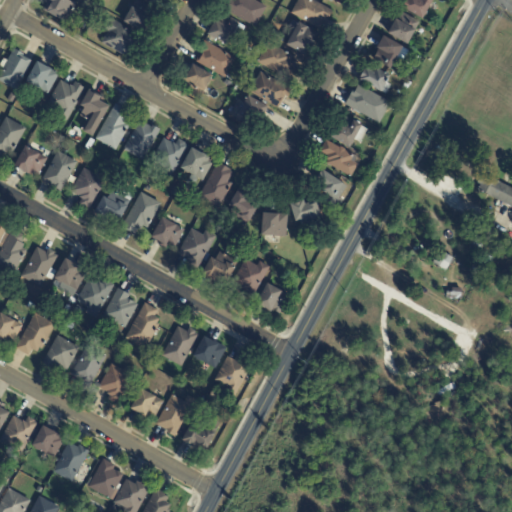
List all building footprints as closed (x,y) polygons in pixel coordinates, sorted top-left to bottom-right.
[(46,0),(69,0),(69,1),(76,5),(66,24),(44,12),(48,5),(45,4),(46,0)] [(152,15),(143,32),(125,22),(137,0),(155,10),(152,15)] [(256,27),(222,9),(227,0),(257,0),(256,2),(267,8),(256,27)] [(325,20),(320,30),(292,14),(299,0),(313,0),(333,11),(328,20),(326,19),(325,20)] [(435,0),(433,3),(423,20),(403,8),(408,0),(435,0)] [(208,35),(221,12),(241,23),(240,24),(246,28),(241,37),(235,34),(228,46),(208,35)] [(417,28),(416,30),(417,31),(408,45),(389,34),(402,12),(420,23),(417,28)] [(131,47),(126,57),(102,44),(109,31),(105,29),(110,19),(138,34),(131,47)] [(316,32),(311,40),(315,42),(307,57),(287,46),(300,23),(316,32)] [(404,48),(392,70),(372,59),(384,37),(404,48)] [(197,60),(203,50),(201,49),(205,41),(236,59),(225,78),(196,62),(197,60)] [(299,71),(293,83),(258,63),(269,43),(286,53),(287,52),(290,54),(289,54),(294,57),(291,61),(295,64),(294,66),(300,70),(299,71)] [(23,55),(24,55),(23,57),(33,62),(16,91),(0,81),(0,75),(4,69),(0,66),(4,59),(8,61),(14,50),(23,55)] [(39,63),(59,74),(48,95),(26,83),(37,62),(39,63)] [(207,88),(201,99),(186,91),(190,83),(186,80),(193,66),(213,76),(207,88)] [(361,80),(362,79),(361,79),(366,71),(366,72),(368,69),(375,73),(378,69),(391,77),(388,83),(392,86),(387,94),(383,92),(383,93),(361,81),(361,80)] [(286,99),(285,100),(285,99),(279,109),(250,93),(261,73),(293,90),(289,99),(286,97),(286,99)] [(62,82),(70,87),(71,86),(73,87),(76,83),(81,86),(80,86),(85,89),(67,121),(57,116),(58,113),(47,106),(61,81),(62,82)] [(346,105),(353,91),(355,93),(359,86),(392,104),(380,124),(346,105)] [(91,91),(102,97),(100,101),(110,108),(93,138),(84,132),(90,122),(81,116),(85,109),(81,106),(90,90),(91,91)] [(11,94),(16,97),(12,103),(7,100),(11,94)] [(268,110),(263,120),(250,113),(244,124),(236,119),(249,97),(269,108),(268,110)] [(117,105),(129,112),(125,119),(128,120),(126,124),(130,126),(116,151),(96,140),(116,105),(117,105)] [(361,144),(355,140),(351,149),(331,138),(344,115),(363,126),(363,127),(369,131),(361,144)] [(0,160),(0,129),(6,118),(26,129),(13,152),(10,150),(7,155),(5,154),(1,161),(0,160)] [(142,122),(152,128),(153,126),(161,131),(144,162),(124,150),(140,121),(142,122)] [(85,148),(91,139),(95,142),(90,151),(85,148)] [(166,140),(176,146),(179,140),(186,144),(185,145),(189,147),(171,178),(164,174),(167,168),(153,160),(165,139),(166,140)] [(361,160),(358,165),(359,166),(352,178),(327,164),(329,161),(327,160),(328,157),(321,152),(327,141),(340,148),(341,148),(346,150),(346,152),(361,160)] [(37,153),(48,160),(38,177),(31,173),(30,176),(15,167),(26,147),(37,153)] [(202,155),(206,157),(206,156),(210,159),(209,161),(214,164),(203,182),(181,169),(192,149),(202,155)] [(71,176),(61,194),(53,190),(54,188),(42,181),(58,152),(78,163),(71,176)] [(220,165),(231,171),(231,172),(234,173),(229,182),(233,185),(231,189),(234,191),(223,211),(199,198),(218,164),(220,165)] [(80,199),(80,198),(71,192),(84,169),(96,176),(98,172),(104,175),(102,180),(106,182),(89,211),(80,206),(83,200),(80,199)] [(333,209),(325,204),(330,197),(322,191),(326,186),(318,180),(324,171),(348,188),(333,209)] [(511,207),(479,192),(481,185),(479,184),(483,175),(511,188),(511,207)] [(179,190),(182,192),(178,198),(171,194),(174,187),(179,190)] [(243,193),(249,197),(248,198),(250,199),(248,203),(259,209),(250,223),(249,223),(245,228),(237,223),(243,215),(229,207),(239,192),(241,193),(242,192),(243,193)] [(157,213),(149,226),(145,224),(141,230),(139,229),(135,236),(121,228),(141,194),(161,205),(157,213)] [(108,199),(118,204),(118,203),(127,208),(121,222),(109,215),(106,220),(95,214),(104,197),(108,199)] [(319,220),(302,226),(301,222),(297,223),(291,205),(305,201),(306,206),(317,202),(323,220),(319,220)] [(288,215),(286,238),(262,236),(264,214),(280,215),(288,215)] [(169,222),(185,231),(175,249),(168,245),(167,247),(152,239),(163,219),(169,222)] [(0,223),(1,224),(1,225),(8,229),(5,234),(9,236),(2,248),(0,247),(0,223)] [(14,231),(26,237),(22,245),(25,246),(23,249),(28,252),(14,277),(0,268),(0,253),(13,230),(14,231)] [(206,232),(216,238),(207,254),(210,256),(206,263),(204,262),(201,267),(188,260),(188,259),(179,254),(192,230),(204,236),(206,232)] [(39,250),(47,254),(49,250),(55,253),(54,255),(58,257),(41,289),(21,278),(37,249),(39,250)] [(445,271),(433,264),(441,251),(454,259),(447,272),(445,271)] [(228,257),(238,263),(235,268),(236,269),(228,283),(218,278),(216,282),(203,275),(212,259),(215,261),(220,253),(228,257)] [(494,260),(488,269),(481,265),(487,255),(494,260)] [(67,261),(83,270),(82,271),(87,274),(73,298),(58,290),(61,284),(55,280),(66,260),(67,261)] [(243,290),(232,285),(246,261),(257,267),(260,262),(270,268),(254,297),(243,290)] [(91,280),(99,284),(100,283),(102,285),(105,280),(115,286),(96,320),(86,314),(88,310),(76,303),(89,279),(91,280)] [(266,310),(257,305),(268,285),(289,297),(280,315),(273,311),(272,314),(266,310)] [(447,299),(447,293),(452,293),(453,289),(462,290),(462,300),(447,299)] [(119,290),(130,296),(128,300),(138,306),(125,330),(103,318),(118,290),(119,290)] [(147,305),(158,312),(155,318),(160,321),(158,325),(160,326),(146,351),(126,340),(146,304),(147,305)] [(26,356),(16,350),(35,314),(55,326),(42,350),(40,349),(38,353),(33,351),(29,357),(26,356)] [(0,341),(0,315),(23,327),(15,340),(8,336),(4,343),(0,341)] [(66,327),(69,322),(76,326),(72,332),(66,327)] [(179,329),(188,333),(190,329),(196,332),(195,334),(199,337),(195,344),(197,345),(191,356),(189,355),(182,368),(162,357),(179,328),(179,329)] [(80,349),(67,372),(57,367),(54,371),(43,364),(58,337),(80,349)] [(205,339),(226,350),(216,370),(194,359),(204,339),(205,339)] [(126,343),(132,346),(130,352),(123,348),(126,343)] [(81,387),(80,386),(82,382),(72,376),(87,347),(106,358),(89,391),(81,387)] [(241,362),(252,368),(248,376),(245,375),(242,380),(248,384),(239,401),(225,393),(227,389),(215,382),(228,358),(237,363),(239,360),(241,362)] [(134,378),(121,402),(108,395),(108,394),(99,389),(112,365),(124,372),(126,367),(136,373),(134,378)] [(142,417),(131,411),(142,391),(165,403),(154,423),(142,417)] [(183,425),(182,425),(175,439),(165,434),(166,431),(157,426),(172,397),(185,403),(188,397),(199,403),(194,412),(193,411),(185,426),(183,425)] [(0,404),(1,405),(0,407),(0,409),(10,415),(0,430),(0,404)] [(15,418),(26,424),(29,419),(36,422),(35,423),(38,425),(21,458),(6,449),(8,446),(1,442),(13,418),(15,418)] [(195,450),(185,444),(183,443),(192,427),(195,428),(200,420),(206,424),(210,418),(222,424),(207,451),(197,446),(195,450)] [(53,433),(56,435),(57,434),(61,436),(60,439),(64,441),(54,460),(32,448),(43,428),(53,433)] [(184,429),(188,431),(184,437),(180,435),(184,429)] [(437,431),(444,436),(425,468),(417,464),(437,431)] [(70,445),(78,449),(80,447),(84,449),(83,450),(89,453),(74,484),(54,474),(69,445),(70,445)] [(105,461),(116,468),(114,471),(124,476),(111,501),(89,489),(104,461),(105,461)] [(127,482),(136,487),(137,484),(141,486),(142,483),(152,488),(138,511),(117,511),(114,510),(116,506),(114,505),(127,482)] [(0,511),(0,506),(9,490),(31,502),(25,511),(0,511)] [(157,491),(170,498),(166,504),(173,508),(170,511),(144,511),(156,490),(157,491)] [(31,511),(39,498),(60,509),(58,511),(31,511)]
